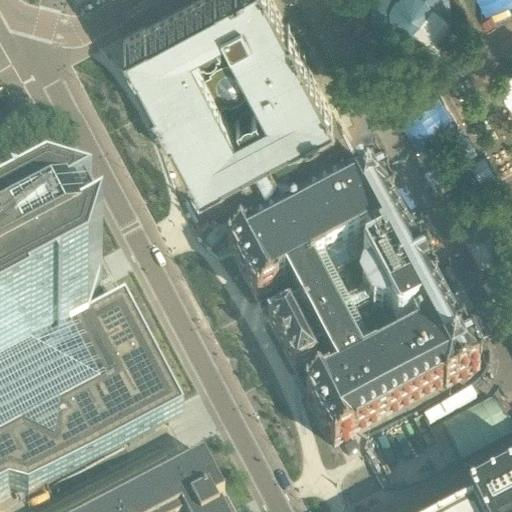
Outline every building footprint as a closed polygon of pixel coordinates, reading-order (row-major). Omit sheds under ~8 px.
[(197,0),(146,27),(145,26),(122,38),(135,61),(136,61),(153,93),(149,95),(166,126),(169,124),(187,157),(186,157),(198,180),(221,168),(221,167),(242,156),(249,152),(250,155),(249,156),(250,159),(264,152),(262,149),(260,150),(258,147),(265,143),(287,131),(287,132),(331,109),(302,54),(304,52),(288,21),(285,22),(273,0),(197,0)] [(250,159),(280,215),(287,211),(293,208),(264,152),(258,155),(250,159)] [(313,390),(307,393),(305,394),(316,415),(315,415),(315,416),(316,416),(321,426),(321,427),(322,428),(323,427),(334,448),(355,437),(354,434),(406,406),(444,387),(445,390),(480,371),(461,336),(458,338),(431,289),(436,287),(419,255),(414,257),(388,207),(392,205),(373,171),(339,189),(341,192),(295,216),(294,213),(295,212),(293,208),(280,215),(282,219),(285,218),(287,221),(251,240),(250,237),(228,248),(239,270),(238,270),(238,271),(239,271),(244,281),(244,282),(245,283),(246,282),(257,303),(264,299),(264,298),(269,296),(278,292),(276,288),(280,286),(280,285),(283,284),(298,311),(291,315),(288,311),(279,315),(280,316),(275,319),(274,318),(271,320),(270,318),(268,319),(267,317),(266,318),(268,322),(267,322),(295,374),(302,371),(302,370),(309,367),(316,363),(314,358),(316,357),(316,356),(317,356),(317,355),(321,353),(336,383),(333,384),(328,386),(326,383),(318,387),(313,390)] [(48,491),(130,448),(183,420),(124,308),(112,315),(104,301),(100,292),(101,287),(94,291),(83,270),(90,266),(85,264),(76,247),(73,242),(86,235),(57,181),(0,210),(0,511),(36,511),(54,502),(48,491)] [(221,500),(224,498),(203,458),(100,511),(224,511),(224,510),(224,508),(224,506),(223,504),(221,500)] [(467,511),(511,511),(511,490),(509,492),(505,486),(502,487),(506,493),(491,501),(487,495),(484,497),(488,503),(471,511),(468,506),(465,507),(467,511)]
